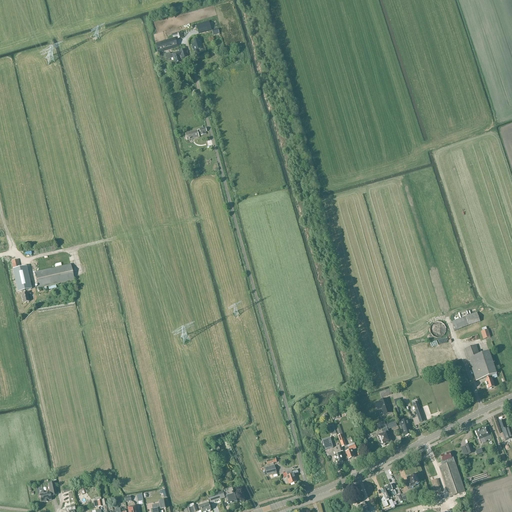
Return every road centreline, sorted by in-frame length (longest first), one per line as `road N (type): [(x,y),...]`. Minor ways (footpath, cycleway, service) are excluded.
road 1 (unclassified): [(310,494),(193,64)]
road 2 (tertiary): [(310,494),(511,397)]
road 3 (track): [(57,511),(61,489),(23,320),(30,304)]
